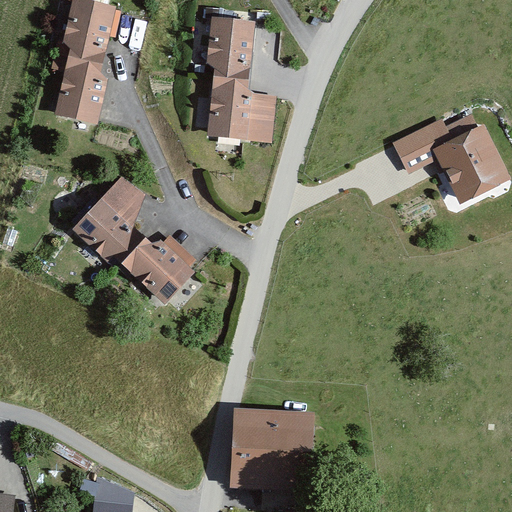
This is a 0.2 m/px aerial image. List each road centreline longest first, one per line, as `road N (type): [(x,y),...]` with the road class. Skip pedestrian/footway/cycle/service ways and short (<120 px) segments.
road 1 (residential): [(266,261),(202,229),(168,188),(123,92),(136,31)]
road 2 (unclassified): [(266,261),(227,401),(209,511)]
road 3 (track): [(207,511),(0,409)]
road 4 (unclassified): [(325,66),(266,261)]
